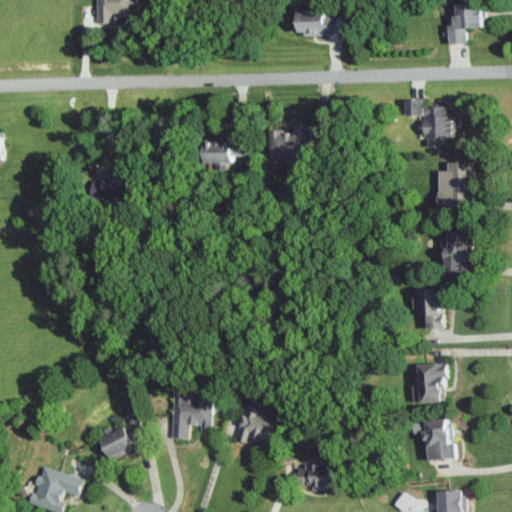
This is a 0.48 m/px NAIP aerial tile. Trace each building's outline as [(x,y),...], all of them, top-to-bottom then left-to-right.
[(95,0),(96,23),(115,23),(114,16),(134,16),(133,0),(95,0)] [(448,44),(465,43),(465,28),(480,27),(479,15),(473,15),(473,3),(452,4),(453,25),(447,25),(448,44)] [(341,34),(341,16),(323,17),(323,12),(300,13),(300,22),(294,22),(294,36),(341,34)] [(404,113),(421,113),(420,96),(403,97),(404,113)] [(445,105),(420,105),(420,135),(426,135),(426,145),(444,145),(444,135),(450,135),(450,114),(445,114),(445,105)] [(309,122),(291,122),(292,129),(268,129),(269,156),(310,155),(309,122)] [(235,161),(235,154),(246,154),(246,138),(203,138),(203,161),(235,161)] [(92,186),(92,200),(126,201),(127,174),(102,173),(101,187),(92,186)] [(447,225),(446,248),(443,247),(442,271),(463,272),(466,230),(458,229),(458,226),(447,225)] [(425,326),(441,326),(442,287),(417,286),(417,312),(426,313),(425,326)] [(439,400),(439,385),(444,385),(443,360),(416,361),(417,383),(414,383),(415,401),(439,400)] [(212,429),(212,396),(186,395),(186,386),(173,386),(172,437),(189,437),(189,423),(200,423),(200,429),(212,429)] [(239,423),(244,424),(240,438),(266,445),(273,417),(263,414),(264,409),(244,403),(239,423)] [(426,458),(455,455),(451,417),(411,421),(413,432),(423,431),(426,458)] [(96,434),(104,458),(138,446),(133,429),(123,432),(122,426),(96,434)] [(328,464),(295,463),(294,484),(311,484),(311,489),(328,489),(328,464)] [(82,476),(41,464),(30,503),(62,511),(65,501),(59,499),(62,490),(77,494),(82,476)] [(435,488),(436,511),(430,511),(465,511),(465,501),(461,501),(460,488),(435,488)]
